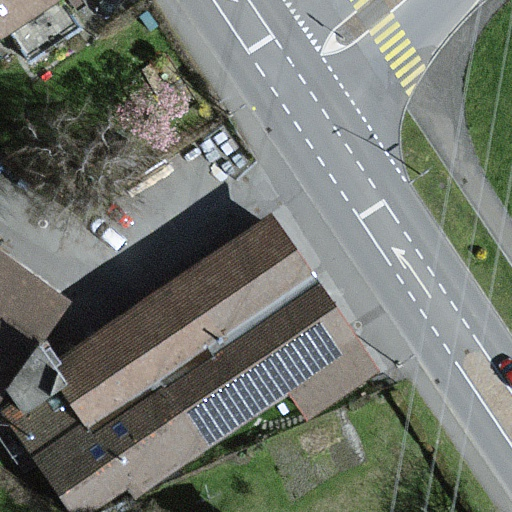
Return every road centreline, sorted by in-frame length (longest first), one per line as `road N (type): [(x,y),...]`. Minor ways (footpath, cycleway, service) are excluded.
road 1 (primary): [(291,83),(511,423)]
road 2 (tertiary): [(399,0),(291,83)]
